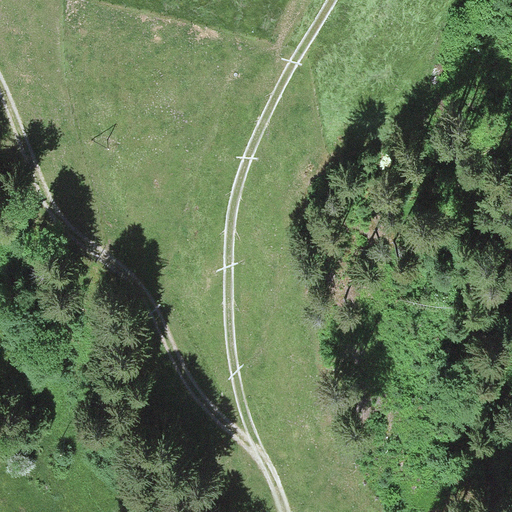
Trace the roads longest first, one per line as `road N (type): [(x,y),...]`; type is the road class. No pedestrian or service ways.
road 1 (track): [(264,466),(232,342),(228,239),(262,113),(331,0)]
road 2 (track): [(264,466),(184,380),(156,309),(64,221),(0,101)]
